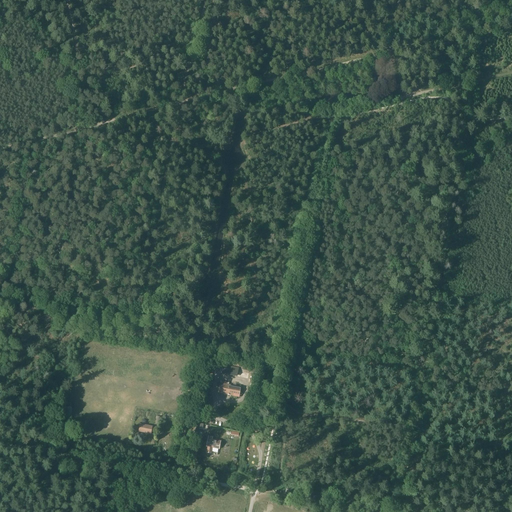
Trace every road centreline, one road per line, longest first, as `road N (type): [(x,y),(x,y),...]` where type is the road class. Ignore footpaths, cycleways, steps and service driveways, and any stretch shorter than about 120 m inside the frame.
road 1 (unknown): [(0,300),(179,325),(201,343),(260,352),(268,380),(305,418),(511,443)]
road 2 (track): [(254,489),(330,115),(407,96)]
road 3 (track): [(0,148),(389,54)]
road 4 (track): [(0,436),(254,489)]
road 5 (track): [(138,329),(179,104)]
road 6 (track): [(389,54),(407,96),(511,73)]
road 7 (track): [(288,350),(420,372)]
